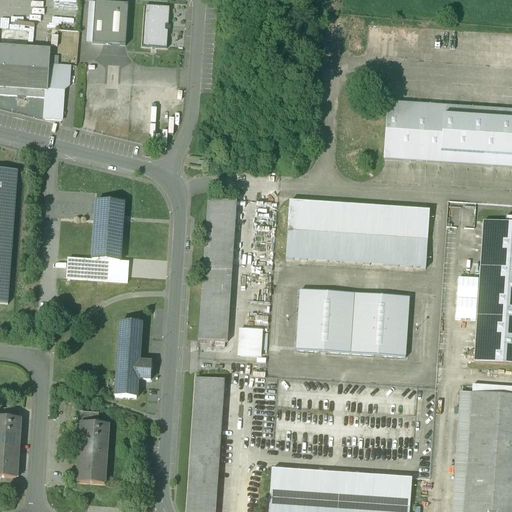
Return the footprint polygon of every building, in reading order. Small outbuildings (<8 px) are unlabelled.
[(128,6),(95,4),(92,45),(125,47),(128,6)] [(169,9),(144,7),(141,48),(166,50),(167,32),(166,32),(166,26),(168,26),(169,9)] [(50,51),(0,47),(0,96),(45,99),(46,99),(46,92),(47,93),(49,66),(50,51)] [(70,68),(49,66),(47,93),(46,92),(46,99),(45,99),(44,120),(61,121),(63,94),(62,93),(68,87),(70,68)] [(511,111),(387,104),(383,161),(511,169),(511,111)] [(18,172),(0,171),(0,304),(10,305),(18,172)] [(236,203),(207,201),(198,342),(227,344),(236,203)] [(123,204),(95,202),(92,262),(109,263),(119,263),(123,204)] [(429,212),(289,203),(287,232),(427,241),(429,212)] [(511,224),(508,225),(483,223),(473,364),(511,366),(511,224)] [(427,241),(287,232),(285,261),(425,270),(427,241)] [(109,263),(92,262),(68,260),(67,280),(107,283),(109,263)] [(107,283),(127,284),(128,264),(119,263),(109,263),(107,283)] [(409,300),(298,293),(295,352),(405,359),(409,300)] [(141,325),(120,323),(115,398),(136,399),(137,381),(150,382),(151,364),(139,363),(141,325)] [(266,361),(267,330),(242,329),(241,360),(266,361)] [(215,511),(224,381),(195,379),(186,511),(215,511)] [(511,388),(472,386),(471,394),(511,396),(511,388)] [(471,395),(460,394),(454,478),(466,478),(471,395)] [(511,511),(511,396),(471,394),(471,395),(466,478),(463,511),(511,511)] [(20,420),(0,418),(0,478),(16,480),(20,420)] [(108,426),(80,424),(76,484),(104,486),(108,426)] [(411,480),(271,470),(269,500),(409,509),(411,480)] [(129,490),(89,487),(87,508),(128,510),(129,490)] [(409,511),(409,509),(269,500),(268,511),(409,511)]
